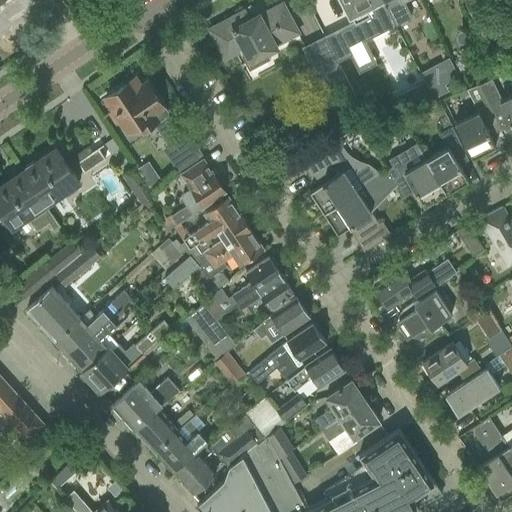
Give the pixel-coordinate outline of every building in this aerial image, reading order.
[(354,21),(324,36),(337,62),(350,55),(344,45),(361,36),(363,41),(395,24),(382,0),(341,0),(341,2),(344,8),(348,9),(354,21)] [(382,0),(395,24),(411,16),(403,0),(382,0)] [(297,32),(291,21),(281,3),(259,16),(258,14),(247,19),(243,10),(209,29),(225,58),(238,50),(245,63),(276,47),(274,44),(297,32)] [(324,36),(303,46),(318,75),(320,74),(326,86),(345,77),(338,65),(337,62),(324,36)] [(437,90),(439,89),(443,96),(447,94),(444,88),(458,80),(448,61),(420,76),(424,84),(432,79),(437,90)] [(162,148),(179,174),(198,159),(197,157),(200,155),(170,109),(165,112),(145,82),(140,86),(135,78),(104,98),(127,133),(136,127),(140,134),(154,125),(167,145),(162,148)] [(511,93),(501,99),(492,80),(479,86),(487,103),(500,130),(511,124),(511,126),(511,93)] [(479,85),(466,90),(476,109),(487,103),(479,86),(479,85)] [(500,130),(487,103),(476,109),(477,111),(454,122),(471,158),(495,147),(489,135),(500,130)] [(447,146),(425,158),(446,193),(468,180),(459,165),(468,159),(451,126),(439,133),(447,146)] [(309,190),(323,212),(357,190),(378,175),(373,169),(371,168),(370,166),(368,165),(366,164),(364,163),(358,162),(355,160),(353,159),(350,157),(348,155),(345,153),(335,138),(308,155),(324,181),(309,190)] [(392,166),(387,169),(395,182),(404,197),(415,190),(424,206),(446,193),(425,158),(416,142),(387,159),(392,166)] [(25,169),(22,171),(46,205),(79,182),(56,148),(35,162),(33,162),(25,167),(25,169)] [(97,148),(76,162),(83,173),(104,158),(97,148)] [(185,206),(170,216),(176,225),(191,215),(202,208),(201,207),(208,203),(225,191),(202,158),(199,161),(198,159),(179,174),(189,189),(181,194),(180,199),(185,206)] [(153,196),(135,168),(121,177),(139,205),(153,196)] [(357,190),(323,212),(337,233),(347,227),(363,251),(391,235),(381,221),(378,223),(369,209),(395,182),(387,169),(378,175),(357,190)] [(22,171),(0,186),(0,210),(0,211),(0,217),(5,225),(10,224),(12,228),(28,217),(37,230),(49,222),(50,224),(54,229),(60,225),(55,218),(46,205),(22,171)] [(189,248),(215,231),(240,214),(227,196),(203,212),(209,221),(183,238),(189,248)] [(511,223),(502,206),(479,218),(507,266),(511,262),(511,223)] [(203,252),(193,259),(199,266),(251,231),(240,214),(215,231),(221,239),(202,251),(203,252)] [(170,216),(163,221),(169,230),(176,225),(170,216)] [(467,224),(457,230),(472,256),(482,250),(467,224)] [(251,231),(199,266),(208,278),(226,266),(223,261),(232,255),(238,265),(246,260),(263,248),(251,231)] [(168,238),(150,253),(164,270),(185,251),(175,239),(172,242),(168,238)] [(46,261),(55,273),(80,253),(71,242),(46,261)] [(80,253),(55,273),(64,285),(100,256),(91,244),(80,253)] [(190,256),(164,278),(173,288),(190,274),(199,266),(193,259),(190,256)] [(211,295),(211,296),(224,312),(239,302),(280,274),(275,266),(277,265),(271,256),(269,258),(268,256),(245,271),(251,281),(227,296),(220,287),(218,289),(211,295)] [(372,288),(386,308),(412,291),(416,298),(455,272),(446,259),(426,272),(424,269),(406,281),(399,270),(398,271),(388,278),(372,288)] [(394,265),(384,272),(388,278),(398,271),(394,265)] [(199,266),(190,274),(209,297),(211,295),(218,289),(208,278),(199,266)] [(292,293),(280,274),(239,302),(245,311),(263,299),(269,308),(292,293)] [(26,309),(54,340),(79,317),(51,286),(26,309)] [(398,319),(395,321),(406,338),(409,336),(415,332),(418,338),(419,338),(421,337),(423,337),(425,337),(426,336),(428,335),(429,334),(431,333),(432,332),(433,331),(434,330),(435,328),(436,327),(437,325),(438,323),(452,314),(435,289),(416,301),(400,312),(399,313),(402,317),(398,319)] [(79,317),(54,340),(66,352),(78,341),(80,343),(109,317),(121,306),(129,298),(123,291),(95,316),(88,309),(79,317)] [(224,312),(211,296),(203,303),(215,319),(224,312)] [(269,314),(253,328),(260,337),(264,333),(270,343),(282,334),(292,328),(308,316),(294,296),(278,307),(269,313),(269,314)] [(216,358),(226,351),(234,344),(202,303),(184,318),(216,358)] [(121,306),(109,317),(116,325),(128,314),(121,306)] [(78,341),(66,352),(81,370),(107,347),(100,339),(116,325),(109,317),(80,343),(78,341)] [(107,347),(81,370),(100,391),(115,377),(133,361),(142,353),(143,354),(161,338),(172,329),(163,318),(134,344),(132,343),(124,350),(115,340),(107,347)] [(275,365),(286,378),(302,365),(299,359),(325,342),(312,322),(285,339),(286,340),(282,343),(248,371),(256,381),(275,365)] [(494,342),(488,346),(495,357),(498,355),(511,346),(507,339),(500,329),(490,336),(494,342)] [(452,341),(439,350),(422,361),(437,384),(457,370),(462,378),(479,367),(473,358),(466,362),(452,341)] [(511,346),(498,355),(511,374),(511,346)] [(303,365),(302,365),(286,378),(295,389),(311,376),(318,386),(343,369),(329,347),(303,365)] [(243,372),(226,351),(216,358),(212,361),(230,383),(243,372)] [(197,366),(187,376),(191,380),(201,371),(197,366)] [(486,367),(461,384),(444,395),(457,414),(499,387),(486,367)] [(111,404),(134,429),(158,407),(179,388),(167,375),(153,388),(142,377),(111,404)] [(314,419),(321,429),(365,400),(351,379),(334,390),(324,396),(332,407),(314,419)] [(0,389),(0,407),(16,393),(7,383),(0,389)] [(0,407),(0,414),(6,421),(25,403),(16,393),(0,407)] [(299,393),(278,410),(286,421),(308,405),(299,393)] [(365,400),(321,429),(328,440),(346,428),(353,438),(362,432),(379,421),(365,400)] [(6,421),(15,431),(35,413),(25,403),(6,421)] [(134,429),(153,450),(177,429),(158,407),(134,429)] [(35,413),(15,431),(25,441),(44,424),(35,413)] [(511,453),(507,446),(508,445),(489,416),(471,428),(490,457),(477,466),(499,499),(503,500),(511,493),(511,474),(511,475),(511,474),(511,453)] [(153,450),(173,472),(197,450),(208,441),(189,419),(178,429),(177,429),(153,450)] [(282,455),(291,449),(294,447),(280,426),(269,434),(280,456),(282,455)] [(327,498),(308,508),(309,511),(406,511),(417,506),(425,501),(423,497),(435,490),(438,495),(441,493),(434,483),(435,483),(398,428),(358,455),(364,463),(323,490),(327,498)] [(227,464),(256,440),(247,429),(218,453),(227,464)] [(309,511),(308,508),(306,509),(266,434),(227,466),(222,480),(196,504),(202,511),(309,511)] [(307,473),(291,449),(282,455),(296,480),(307,473)] [(197,450),(173,472),(192,493),(216,472),(197,450)] [(74,455),(55,474),(63,482),(83,465),(74,455)] [(80,500),(72,507),(75,511),(85,511),(88,510),(80,500)] [(117,511),(109,502),(97,511),(117,511)]
